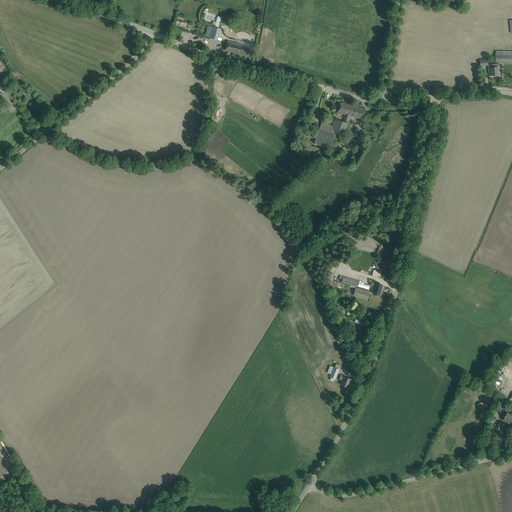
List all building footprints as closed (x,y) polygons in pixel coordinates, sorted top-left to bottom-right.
[(213,26),(210,38),(217,40),(220,28),(213,26)] [(228,41),(225,50),(249,57),(251,47),(228,41)] [(495,62),(511,62),(511,54),(495,54),(495,62)] [(490,65),(490,67),(488,67),(488,73),(491,72),(491,76),(498,75),(498,67),(495,67),(495,65),(490,65)] [(343,122),(347,123),(350,116),(350,114),(351,114),(353,106),(340,102),(337,112),(345,115),(343,122)] [(365,109),(353,106),(351,114),(350,114),(350,116),(347,123),(349,124),(351,116),(363,120),(365,109)] [(337,127),(347,131),(349,124),(347,123),(343,122),(337,120),(337,121),(334,120),(332,125),(321,122),(314,143),(330,148),(333,140),(332,140),(332,138),(334,139),(337,127)] [(345,138),(347,131),(342,129),(337,127),(334,139),(343,141),(344,137),(345,138)] [(353,144),(361,147),(365,136),(357,133),(353,144)] [(336,150),(339,142),(333,140),(330,148),(336,150)] [(373,268),(374,269),(373,275),(381,277),(384,264),(374,262),(373,268)] [(331,290),(336,292),(338,287),(341,288),(342,288),(344,288),(345,284),(357,288),(361,289),(361,288),(366,289),(367,287),(363,285),(363,283),(343,277),(341,283),(333,280),(337,266),(332,265),(328,277),(329,277),(328,279),(330,280),(329,282),(331,283),(330,285),(332,286),(331,290)] [(375,287),(373,293),(380,295),(383,285),(376,283),(376,284),(371,282),(370,286),(375,287)] [(356,288),(354,296),(368,300),(370,292),(356,288)] [(330,380),(334,382),(335,379),(336,379),(341,367),(336,365),(335,367),(334,367),(333,367),(330,366),(327,372),(331,373),(329,377),(331,377),(330,380)] [(344,381),(342,385),(348,387),(351,379),(341,375),(340,379),(344,381)] [(511,395),(507,405),(511,407),(511,412),(510,415),(507,413),(505,416),(504,417),(505,417),(503,420),(511,425),(511,423),(511,395)]
